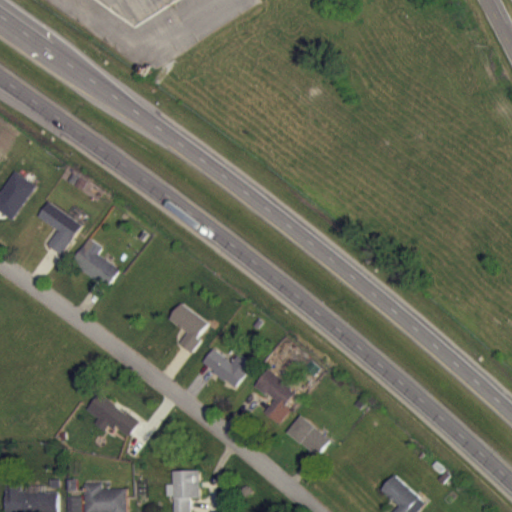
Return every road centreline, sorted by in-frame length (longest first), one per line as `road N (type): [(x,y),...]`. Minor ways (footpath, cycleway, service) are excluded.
road 1 (primary): [(0,75),(281,281),(511,478)]
road 2 (primary): [(511,410),(220,170),(0,14)]
road 3 (residential): [(0,260),(317,511)]
